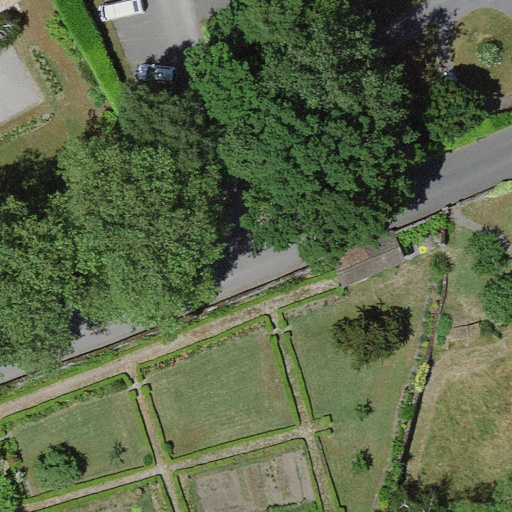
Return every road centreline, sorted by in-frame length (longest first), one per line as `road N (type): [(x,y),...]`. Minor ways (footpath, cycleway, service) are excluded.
road 1 (unclassified): [(0,358),(511,140)]
road 2 (unknown): [(257,249),(164,0)]
